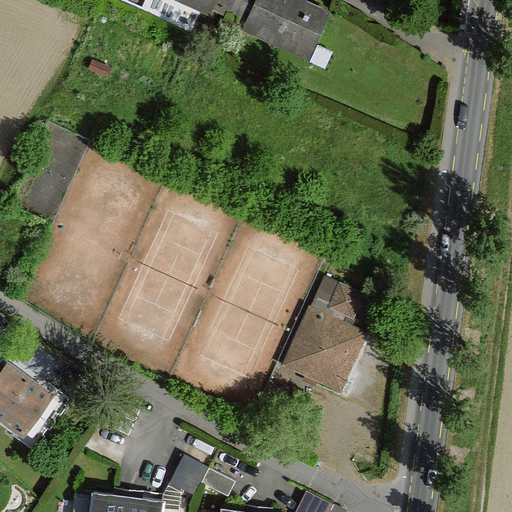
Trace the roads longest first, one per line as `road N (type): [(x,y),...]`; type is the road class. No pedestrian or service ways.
road 1 (secondary): [(420,511),(488,0)]
road 2 (residential): [(378,511),(169,403),(0,294)]
road 3 (track): [(511,209),(473,511)]
